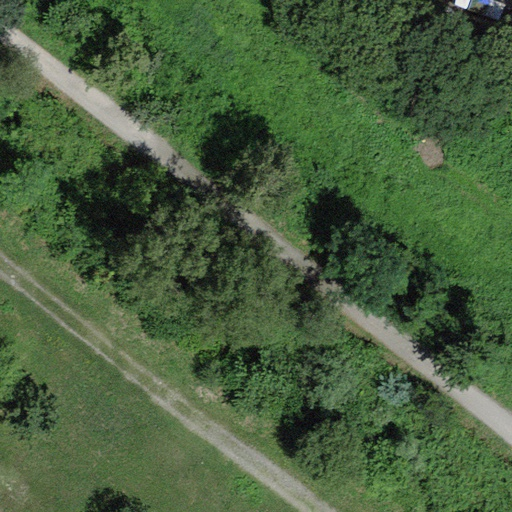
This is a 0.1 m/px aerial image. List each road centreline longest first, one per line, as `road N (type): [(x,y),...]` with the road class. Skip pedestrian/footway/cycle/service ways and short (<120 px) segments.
road 1 (track): [(0,31),(511,434)]
road 2 (track): [(0,260),(317,511)]
